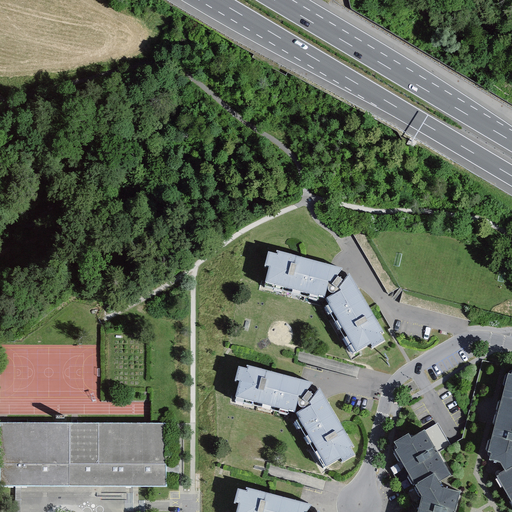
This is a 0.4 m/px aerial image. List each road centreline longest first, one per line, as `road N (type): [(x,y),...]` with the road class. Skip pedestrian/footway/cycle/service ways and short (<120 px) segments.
road 1 (motorway): [(216,0),(511,176)]
road 2 (residential): [(468,337),(393,383),(359,504)]
road 3 (motorway): [(511,141),(347,42)]
road 4 (residential): [(468,337),(388,305),(347,235)]
